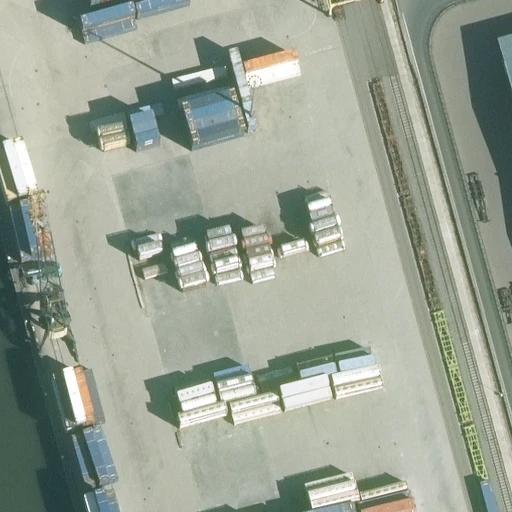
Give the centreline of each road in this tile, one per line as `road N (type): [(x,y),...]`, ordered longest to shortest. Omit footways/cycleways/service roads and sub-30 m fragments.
road 1 (unknown): [(199,56),(130,38),(71,48),(50,63),(46,84),(62,231),(143,511)]
road 2 (unknown): [(302,0),(435,511)]
road 3 (unknown): [(321,511),(201,90),(199,56)]
road 4 (unclassified): [(511,385),(413,32),(427,0)]
